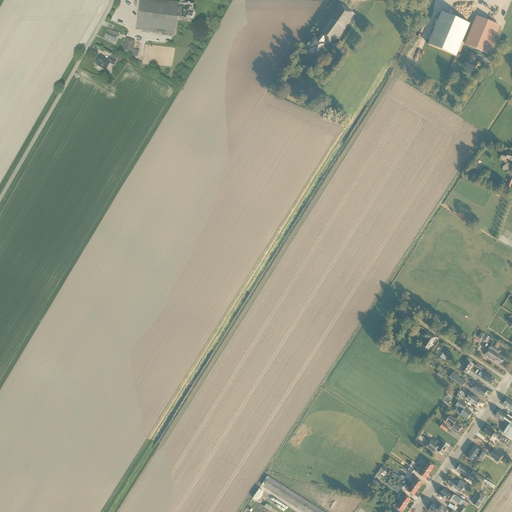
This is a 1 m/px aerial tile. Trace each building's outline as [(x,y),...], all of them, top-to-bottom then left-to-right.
[(184,5),(178,4),(178,2),(161,0),(138,0),(135,29),(174,34),(176,13),(183,13),(183,18),(186,18),(186,16),(192,17),(193,12),(194,12),(194,7),(191,7),(191,6),(184,5)] [(308,45),(308,46),(308,47),(310,49),(309,50),(313,53),(314,52),(317,54),(324,45),(323,44),(324,42),(329,46),(328,47),(331,50),(352,21),(354,23),(358,18),(340,5),(319,32),(321,34),(317,40),(315,38),(311,43),(310,43),(309,43),(308,44),(308,45)] [(469,24),(441,13),(438,21),(435,20),(434,24),(436,25),(428,45),(456,57),(469,24)] [(500,26),(477,17),(465,45),(488,54),(500,26)] [(109,40),(114,42),(118,33),(108,29),(104,37),(110,39),(109,40)] [(120,51),(130,55),(135,41),(125,38),(120,51)] [(478,55),(472,52),(468,60),(467,60),(464,68),(474,72),(478,64),(474,63),(478,55)] [(113,65),(116,60),(109,56),(108,59),(99,55),(95,64),(105,70),(110,63),(113,65)] [(511,160),(511,153),(506,152),(505,155),(501,154),(500,158),(505,159),(505,158),(509,159),(509,160),(511,160)] [(482,163),(477,160),(472,167),(477,170),(482,163)] [(415,315),(405,309),(401,316),(411,322),(415,315)] [(438,339),(425,331),(422,336),(425,338),(421,345),(428,350),(432,345),(433,346),(438,339)] [(484,343),(489,337),(485,334),(480,340),(484,343)] [(481,353),(479,351),(481,347),(477,344),(472,352),(479,357),(481,353)] [(501,364),(505,358),(498,353),(500,351),(490,344),(488,348),(489,348),(484,355),(491,360),(491,359),(496,362),(496,361),(501,364)] [(462,370),(466,374),(472,365),(468,362),(462,370)] [(496,380),(492,377),(493,376),(486,371),(481,378),(487,382),(492,385),(496,380)] [(462,387),(463,387),(466,382),(453,373),(449,378),(462,387)] [(487,391),(484,389),(484,388),(476,382),(471,389),(479,394),(484,397),(487,391)] [(456,396),(463,400),(465,397),(466,394),(460,390),(456,396)] [(470,392),(466,398),(477,406),(481,401),(477,399),(478,398),(470,392)] [(511,402),(507,399),(503,405),(506,407),(506,408),(511,412),(511,402)] [(465,408),(467,405),(459,400),(455,406),(457,408),(454,412),(460,416),(461,414),(468,419),(472,413),(465,408)] [(507,416),(499,410),(495,416),(499,418),(499,419),(503,422),(504,420),(505,420),(509,423),(511,419),(507,416)] [(450,417),(446,423),(452,427),(459,432),(462,427),(455,422),(456,421),(450,417)] [(511,420),(503,433),(511,439),(511,420)] [(449,428),(443,424),(440,428),(446,432),(449,428)] [(498,435),(495,433),(495,432),(487,427),(483,432),(488,435),(487,436),(491,438),(493,436),(500,441),(503,436),(499,434),(498,435)] [(436,441),(435,442),(434,441),(433,441),(432,440),(431,439),(427,444),(426,446),(426,447),(432,452),(435,454),(437,451),(442,455),(449,446),(443,442),(442,441),(440,443),(437,440),(436,441)] [(467,458),(472,461),(473,459),(474,460),(477,457),(481,460),(485,453),(474,445),(470,452),(471,453),(467,458)] [(492,458),(498,462),(503,455),(494,449),(491,454),(493,456),(492,458)] [(424,469),(430,473),(434,467),(428,463),(425,461),(422,464),(426,466),(424,469)] [(464,468),(460,465),(457,470),(461,474),(461,475),(468,479),(468,478),(471,480),(473,477),(482,483),(483,482),(485,480),(473,472),(472,472),(464,467),(464,468)] [(425,479),(430,473),(424,469),(422,472),(419,469),(416,473),(419,475),(425,479)] [(303,511),(323,511),(269,477),(263,486),(303,511)] [(412,485),(418,489),(422,483),(417,479),(416,479),(413,477),(411,480),(414,483),(412,485)] [(454,482),(450,479),(447,484),(452,487),(451,488),(459,493),(463,487),(455,481),(454,482)] [(400,489),(389,481),(388,483),(392,486),(391,488),(398,493),(400,489)] [(414,496),(418,489),(412,485),(410,488),(407,486),(405,489),(408,491),(414,496)] [(371,498),(375,492),(367,487),(363,493),(371,498)] [(451,495),(443,489),(439,495),(443,498),(443,499),(447,501),(448,500),(451,502),(453,499),(462,506),(465,502),(455,495),(455,496),(452,494),(451,495)] [(401,502),(407,506),(411,500),(405,495),(405,496),(402,493),(399,497),(402,499),(401,502)] [(484,496),(480,494),(473,504),(478,507),(484,499),(483,499),(484,496)] [(402,511),(407,506),(401,502),(399,504),(396,502),(393,505),(396,508),(402,511)] [(434,503),(429,511),(430,511),(441,511),(442,511),(443,511),(446,511),(447,510),(440,505),(438,507),(434,503)]
